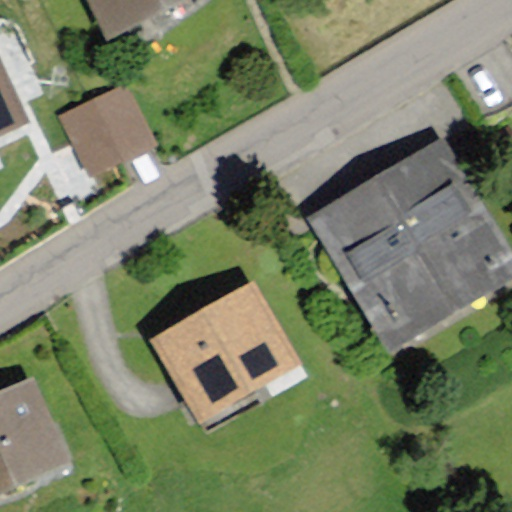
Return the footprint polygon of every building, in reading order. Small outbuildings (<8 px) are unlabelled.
[(95,0),(110,31),(176,0),(95,0)] [(0,127),(17,120),(0,83),(0,127)] [(153,145),(125,89),(65,118),(93,175),(153,145)] [(511,269),(438,148),(317,221),(392,344),(511,270),(511,269)] [(163,343),(201,413),(289,365),(251,295),(163,343)] [(0,394),(0,487),(64,460),(31,381),(0,394)]
